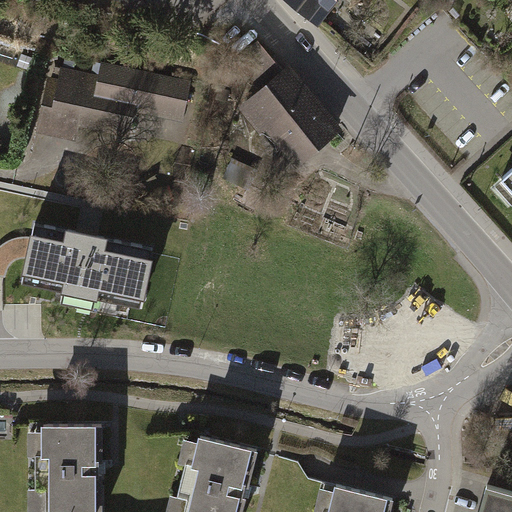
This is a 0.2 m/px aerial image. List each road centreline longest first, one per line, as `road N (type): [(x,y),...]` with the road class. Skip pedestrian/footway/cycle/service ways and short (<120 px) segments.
road 1 (residential): [(429,397),(360,401),(146,357),(0,354)]
road 2 (tertiary): [(511,286),(257,0)]
